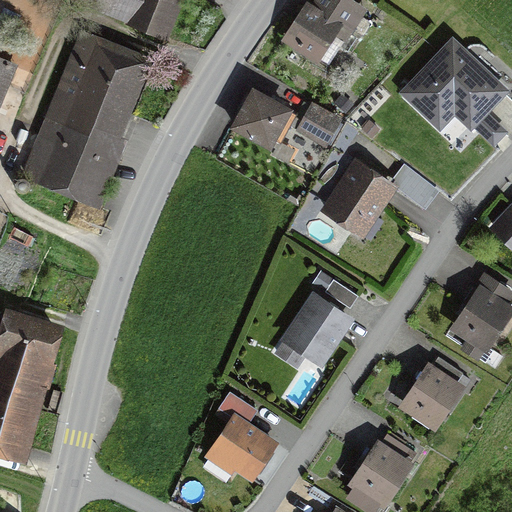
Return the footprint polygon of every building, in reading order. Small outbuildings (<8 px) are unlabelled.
[(162,37),(177,1),(176,0),(82,0),(81,4),(162,37)] [(304,17),(291,43),(320,59),(336,29),(346,35),(362,6),(349,0),(323,0),(315,16),(308,11),(304,17)] [(454,40),(403,92),(440,127),(455,112),(472,128),(474,125),(486,112),(507,91),(472,57),(454,40)] [(121,120),(141,72),(84,49),(34,174),(91,197),(121,120)] [(0,101),(11,73),(0,68),(0,101)] [(272,103),(256,94),(237,126),(271,146),(290,114),(272,103)] [(486,112),(474,125),(494,144),(506,132),(486,112)] [(332,125),(309,114),(300,133),(323,144),(332,125)] [(414,198),(427,182),(405,164),(394,179),(402,185),(400,187),(414,198)] [(377,177),(359,165),(327,213),(365,238),(397,189),(377,177)] [(511,209),(495,229),(511,243),(511,209)] [(444,340),(477,364),(488,348),(482,344),(511,301),(511,290),(490,275),(475,296),(444,340)] [(332,281),(324,292),(351,310),(358,299),(332,281)] [(334,311),(316,300),(280,357),(314,378),(350,321),(334,311)] [(0,351),(0,458),(21,465),(55,341),(7,328),(0,351)] [(433,431),(470,375),(436,353),(423,372),(399,408),(433,431)] [(232,417),(240,422),(252,404),(231,389),(218,407),(232,417)] [(231,460),(250,473),(270,443),(248,428),(240,422),(232,417),(211,446),(231,460)] [(344,486),(375,509),(415,455),(384,432),(372,449),(344,486)] [(220,476),(231,460),(211,446),(200,463),(220,476)]
